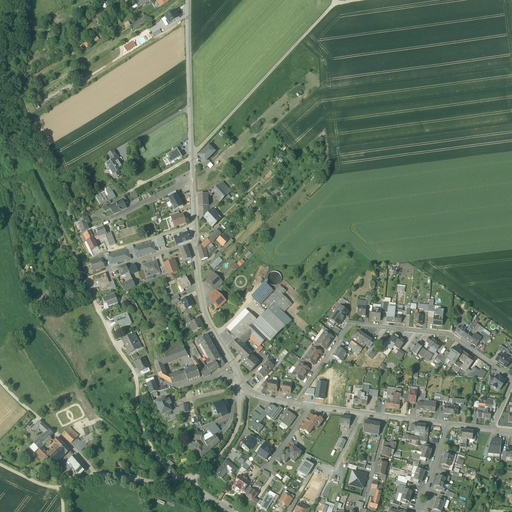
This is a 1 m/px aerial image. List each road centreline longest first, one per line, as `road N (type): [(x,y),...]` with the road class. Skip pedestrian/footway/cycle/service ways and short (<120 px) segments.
road 1 (track): [(0,119),(20,139),(134,374),(142,432),(181,478)]
road 2 (residential): [(188,0),(201,297),(244,390)]
road 3 (residential): [(511,380),(448,333),(349,323),(294,403)]
road 4 (residential): [(307,404),(446,424)]
